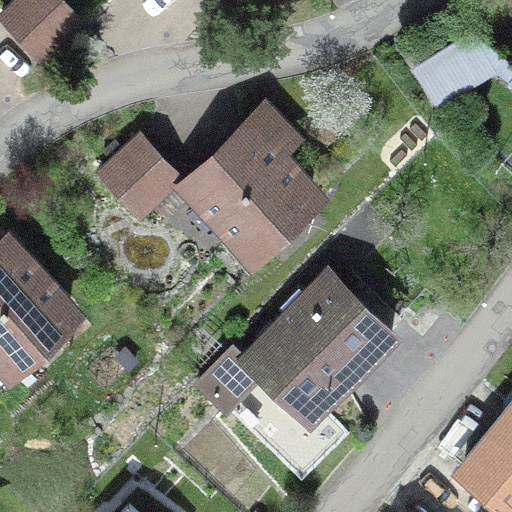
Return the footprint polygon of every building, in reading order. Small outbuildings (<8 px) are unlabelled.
[(62,0),(16,0),(1,15),(40,56),(80,18),(62,0)] [(461,83),(441,52),(417,68),(438,99),(461,83)] [(511,84),(475,133),(511,161),(511,84)] [(189,185),(249,248),(272,226),(288,226),(288,210),(311,188),(274,149),(292,132),(269,109),(189,185)] [(139,212),(179,174),(140,133),(100,171),(139,212)] [(69,306),(9,243),(0,252),(0,358),(6,365),(29,343),(46,344),(46,327),(69,306)] [(247,357),(310,417),(392,331),(327,269),(246,355),(231,341),(198,376),(214,391),(247,357)] [(511,408),(462,469),(511,511),(511,408)] [(120,511),(138,511),(129,503),(120,511)]
